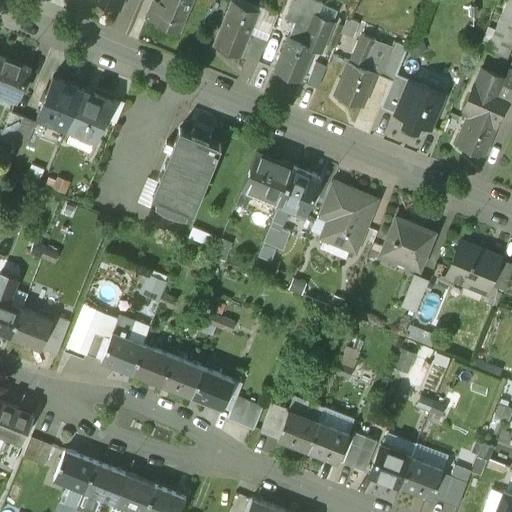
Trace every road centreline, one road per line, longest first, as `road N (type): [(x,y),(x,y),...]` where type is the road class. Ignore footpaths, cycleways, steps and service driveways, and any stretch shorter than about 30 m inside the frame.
road 1 (residential): [(511,207),(0,1)]
road 2 (residential): [(42,384),(73,413),(128,441),(240,462)]
road 3 (residential): [(240,462),(139,404),(42,384)]
road 4 (residential): [(368,511),(240,462)]
